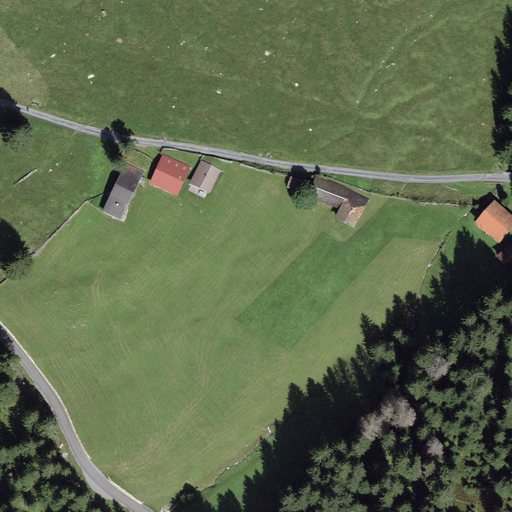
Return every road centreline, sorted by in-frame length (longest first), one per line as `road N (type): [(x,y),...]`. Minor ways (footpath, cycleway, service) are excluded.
road 1 (track): [(0,102),(111,136),(398,177),(504,178)]
road 2 (unclassified): [(0,332),(83,467),(137,511)]
